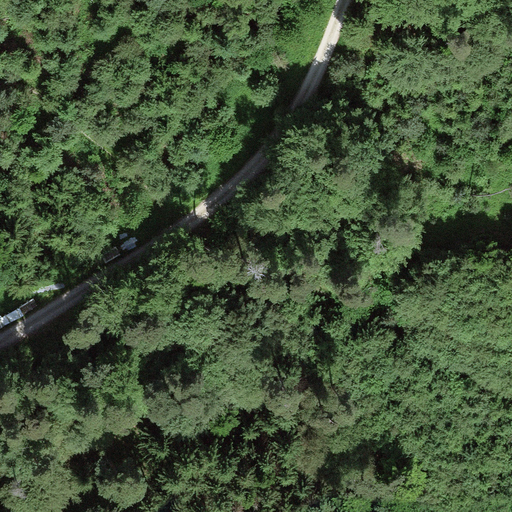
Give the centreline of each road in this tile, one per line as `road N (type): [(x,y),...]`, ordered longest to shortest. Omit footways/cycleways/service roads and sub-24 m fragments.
road 1 (track): [(198,215),(511,390)]
road 2 (track): [(342,0),(287,131),(257,169),(198,215)]
road 3 (track): [(198,215),(50,101),(0,73)]
road 4 (track): [(0,337),(198,215)]
